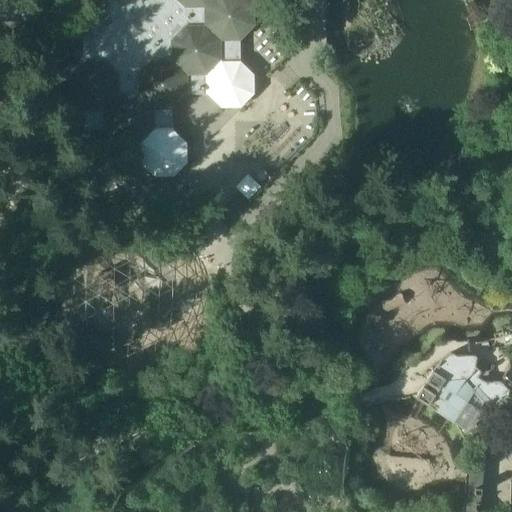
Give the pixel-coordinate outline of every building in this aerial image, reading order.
[(83,60),(69,75),(69,96),(84,109),(84,129),(92,129),(100,129),(104,129),(119,143),(139,143),(153,128),(173,126),(173,108),(187,94),(207,94),(206,74),(219,61),(240,60),(239,40),(254,25),(254,5),(248,0),(102,0),(94,9),(82,21),(83,60)] [(59,172),(60,210),(74,210),(73,172),(59,172)] [(463,380),(489,409),(493,406),(502,398),(505,397),(508,397),(509,390),(500,381),(483,381),(477,377),(480,374),(482,371),(476,366),(476,355),(457,355),(451,352),(441,360),(439,364),(433,370),(426,380),(421,387),(421,388),(415,397),(428,406),(445,381),(447,382),(463,380)] [(251,425),(255,429),(261,434),(270,427),(271,426),(264,414),(251,425)] [(479,511),(484,467),(467,466),(462,511),(479,511)]
